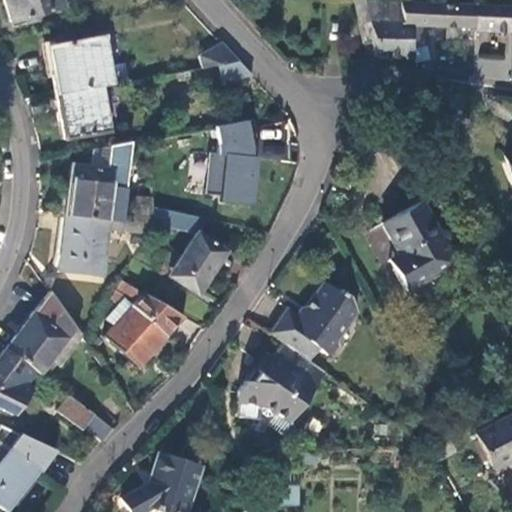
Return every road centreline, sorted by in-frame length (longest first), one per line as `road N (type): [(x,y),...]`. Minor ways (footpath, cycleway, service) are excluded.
road 1 (residential): [(325,126),(293,216),(202,359),(81,491),(71,511)]
road 2 (residential): [(511,88),(425,75),(362,78),(337,97),(325,126)]
road 3 (residential): [(0,88),(20,164),(21,206),(0,271)]
road 4 (residential): [(325,126),(206,0)]
